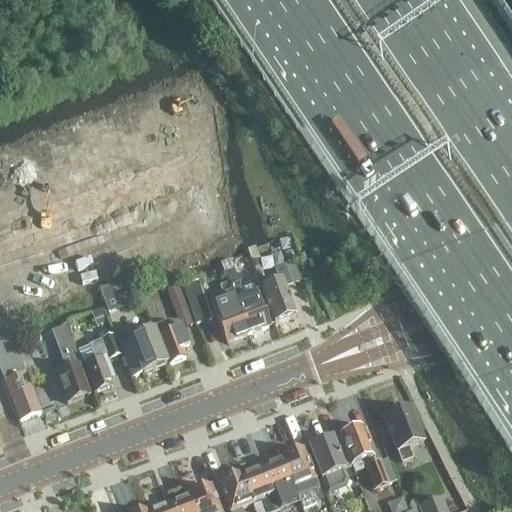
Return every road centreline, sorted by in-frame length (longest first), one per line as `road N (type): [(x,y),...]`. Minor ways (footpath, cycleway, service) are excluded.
road 1 (motorway): [(294,0),(511,324)]
road 2 (tertiary): [(0,484),(330,358)]
road 3 (motorway): [(511,170),(396,0)]
road 4 (tertiary): [(511,280),(355,340),(330,358)]
road 5 (tertiary): [(330,358),(363,357),(511,302)]
